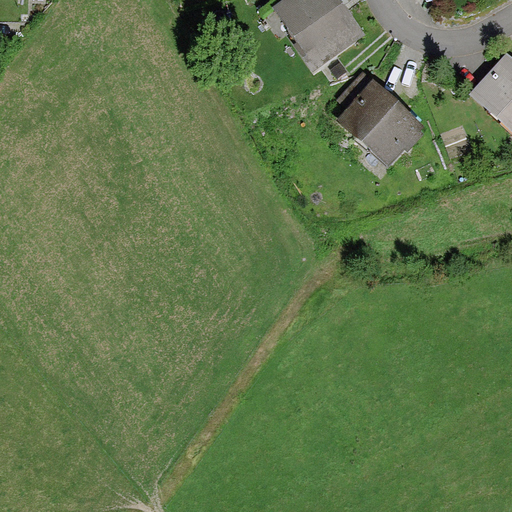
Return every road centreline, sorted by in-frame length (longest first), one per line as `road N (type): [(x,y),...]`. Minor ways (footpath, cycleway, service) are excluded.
road 1 (track): [(348,246),(152,511)]
road 2 (residential): [(511,19),(484,35),(431,41),(401,26),(381,0)]
